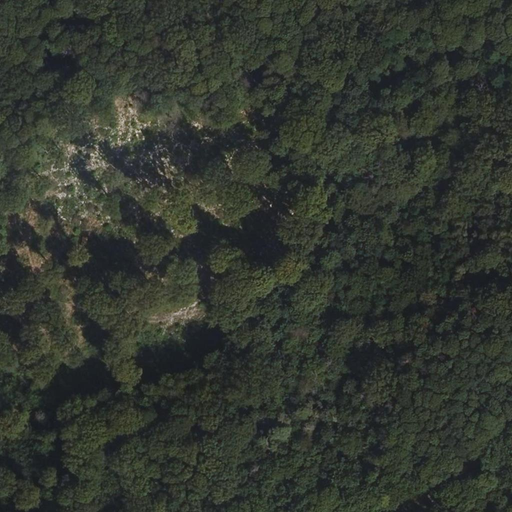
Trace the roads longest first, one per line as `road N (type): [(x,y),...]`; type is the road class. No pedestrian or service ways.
road 1 (track): [(72,398),(303,511)]
road 2 (tertiary): [(511,464),(399,511)]
